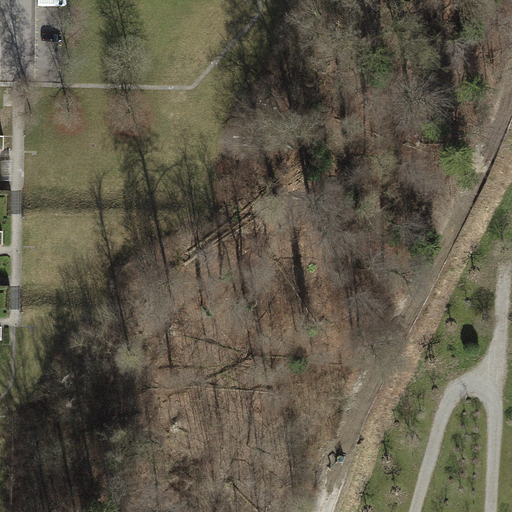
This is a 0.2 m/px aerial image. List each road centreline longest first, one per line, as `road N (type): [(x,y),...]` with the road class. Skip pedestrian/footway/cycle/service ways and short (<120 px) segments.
road 1 (track): [(417,511),(449,396),(467,381),(485,385),(494,399),(491,511)]
road 2 (track): [(485,385),(500,350),(505,262)]
